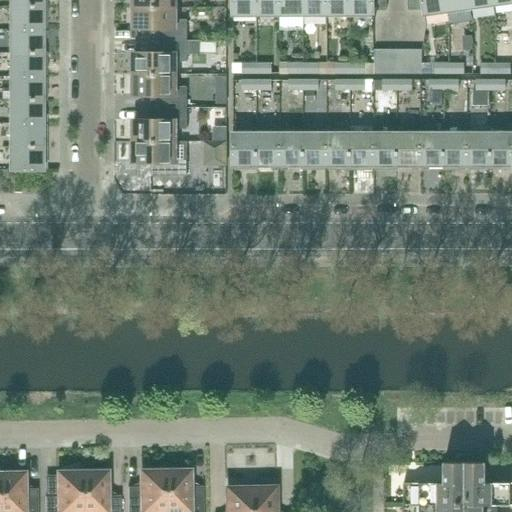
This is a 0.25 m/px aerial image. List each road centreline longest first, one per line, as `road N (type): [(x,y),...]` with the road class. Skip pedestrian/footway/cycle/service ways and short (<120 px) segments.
road 1 (residential): [(511,236),(84,234)]
road 2 (residential): [(0,435),(396,445)]
road 3 (residential): [(84,234),(86,0)]
